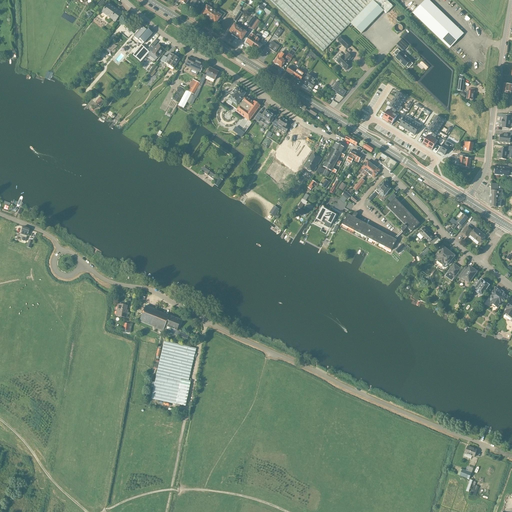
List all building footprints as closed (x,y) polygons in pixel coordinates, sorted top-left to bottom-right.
[(193,0),(189,7),(191,8),(192,9),(193,10),(194,10),(195,10),(200,2),(203,3),(205,0),(193,0)] [(269,0),(323,51),(372,1),(350,23),(361,34),(377,18),(383,11),(386,14),(393,6),(385,0),(269,0)] [(463,34),(427,0),(425,0),(413,13),(449,48),(463,34)] [(213,11),(209,8),(211,5),(209,3),(207,7),(206,6),(201,14),(205,17),(205,18),(207,19),(208,19),(213,11)] [(122,13),(108,4),(104,9),(103,10),(102,12),(111,17),(110,18),(115,22),(122,13)] [(215,23),(220,16),(222,17),(224,13),(220,10),(217,14),(213,11),(208,19),(209,20),(210,21),(211,21),(215,23)] [(251,28),(256,19),(254,17),(248,26),(251,28)] [(234,37),(241,26),(235,22),(229,32),(232,34),(231,35),(234,37)] [(241,40),(247,30),(241,26),(234,37),(237,39),(238,38),(241,40)] [(140,27),(133,36),(135,38),(137,40),(142,45),(143,43),(144,43),(148,38),(149,39),(152,35),(151,34),(152,34),(148,30),(147,31),(146,31),(146,30),(143,28),(142,29),(140,27)] [(260,44),(263,39),(265,38),(268,34),(264,32),(258,42),(253,49),(255,50),(254,50),(258,52),(262,45),(260,44)] [(249,46),(256,34),(254,33),(253,35),(251,34),(244,43),(247,45),(248,45),(249,46)] [(256,34),(249,46),(251,47),(251,48),(252,49),(253,49),(258,42),(261,37),(257,34),(256,34)] [(351,45),(342,37),(338,41),(346,49),(351,45)] [(272,40),(267,47),(275,52),(279,45),(272,40)] [(158,58),(164,49),(158,45),(156,48),(154,46),(152,44),(148,49),(149,50),(151,52),(152,51),(152,52),(151,53),(158,58)] [(149,52),(148,51),(149,50),(148,49),(147,49),(146,50),(146,49),(142,45),(133,56),(140,62),(149,52)] [(288,53),(284,59),(289,62),(293,56),(295,53),(290,49),(288,53)] [(396,56),(395,57),(405,67),(410,62),(400,52),(397,49),(393,53),(396,56)] [(169,66),(175,56),(172,53),(171,54),(170,54),(164,63),(169,66)] [(351,65),(348,61),(349,60),(350,60),(352,58),(348,54),(344,57),(342,56),(337,62),(345,70),(351,65)] [(173,69),(179,60),(178,59),(179,58),(175,56),(169,66),(173,69)] [(281,68),(285,61),(277,56),(273,63),(274,63),(275,64),(276,65),(277,65),(281,68)] [(188,57),(184,66),(195,70),(194,71),(194,72),(196,73),(197,73),(197,72),(200,73),(201,70),(202,71),(203,68),(202,68),(204,64),(198,62),(199,61),(193,58),(193,59),(188,57)] [(293,76),(297,70),(290,65),(286,71),(293,76)] [(303,77),(305,73),(298,68),(297,70),(293,76),(300,81),(303,76),(303,77)] [(197,89),(194,95),(197,96),(199,91),(206,76),(215,80),(218,73),(210,69),(206,75),(203,74),(199,83),(200,84),(197,89)] [(315,83),(312,81),(313,78),(307,74),(302,82),(304,83),(302,85),(307,88),(308,87),(311,89),(315,83)] [(188,87),(186,91),(191,94),(194,95),(197,89),(200,84),(199,83),(196,82),(193,80),(188,87)] [(336,82),(332,89),(336,92),(335,93),(343,98),(346,92),(339,87),(341,85),(336,82)] [(511,85),(504,84),(503,93),(508,94),(509,92),(511,93),(511,89),(511,88),(511,85)] [(180,87),(172,100),(178,103),(186,90),(180,87)] [(253,102),(246,97),(246,98),(244,96),(245,94),(237,88),(234,92),(231,96),(228,100),(226,102),(231,106),(233,103),(238,107),(235,111),(249,121),(260,106),(254,101),(253,102)] [(473,100),(474,92),(475,92),(475,89),(469,88),(469,91),(468,91),(467,99),(473,100)] [(186,91),(178,106),(183,109),(187,102),(191,94),(186,91)] [(398,92),(395,97),(403,102),(406,97),(398,92)] [(395,97),(392,101),(402,108),(400,106),(403,102),(395,97)] [(392,101),(389,106),(393,109),(394,110),(396,111),(399,113),(402,108),(392,101)] [(304,110),(307,106),(300,102),(297,106),(304,110)] [(388,110),(382,119),(387,122),(394,110),(393,109),(391,112),(388,110)] [(259,112),(254,119),(259,122),(261,118),(265,120),(263,123),(268,126),(274,117),(274,116),(271,114),(269,112),(269,113),(265,110),(262,115),(259,112)] [(394,110),(387,122),(392,125),(397,116),(394,114),(396,111),(394,110)] [(502,120),(502,124),(503,124),(502,128),(510,129),(510,127),(511,126),(511,115),(508,115),(507,118),(503,117),(504,117),(503,120),(502,120)] [(406,116),(400,126),(405,129),(411,119),(406,116)] [(436,116),(433,121),(441,126),(444,121),(436,116)] [(276,120),(272,125),(285,134),(289,128),(286,126),(286,125),(288,122),(281,117),(278,121),(276,120)] [(411,119),(405,129),(410,132),(416,122),(411,119)] [(433,121),(430,125),(439,131),(441,126),(433,121)] [(416,122),(410,132),(415,135),(421,125),(416,122)] [(430,125),(427,130),(433,134),(435,135),(436,136),(439,131),(430,125)] [(352,137),(348,135),(343,132),(342,135),(338,132),(336,135),(342,138),(349,142),(352,137)] [(500,135),(499,142),(510,143),(510,144),(510,143),(511,143),(511,132),(508,132),(508,135),(504,134),(504,135),(500,135)] [(428,135),(422,144),(427,147),(435,135),(433,134),(431,137),(428,135)] [(435,135),(427,147),(432,150),(437,141),(434,139),(436,136),(435,135)] [(352,137),(349,142),(355,145),(356,146),(359,141),(352,137)] [(288,140),(278,156),(282,158),(283,157),(285,158),(284,158),(291,163),(291,162),(293,163),(292,165),(296,167),(306,151),(288,140)] [(446,140),(439,152),(445,155),(449,149),(451,150),(454,145),(446,140)] [(472,152),(473,144),(464,142),(463,148),(467,149),(466,151),(472,152)] [(336,143),(333,149),(341,153),(345,147),(336,143)] [(363,147),(371,153),(373,149),(365,144),(363,147)] [(498,152),(498,155),(499,156),(499,159),(498,159),(506,160),(506,158),(511,158),(511,152),(511,146),(504,146),(504,149),(500,148),(500,149),(499,152),(498,152)] [(345,155),(341,153),(333,149),(331,154),(339,158),(340,156),(343,158),(345,155)] [(353,160),(357,154),(351,150),(349,154),(346,160),(352,163),(353,160)] [(387,157),(382,154),(383,153),(380,151),(375,158),(378,160),(380,157),(386,160),(387,157)] [(469,168),(471,159),(465,158),(466,158),(465,158),(465,155),(454,153),(454,156),(457,156),(457,158),(460,158),(459,165),(464,166),(464,167),(469,168)] [(338,160),(339,158),(331,154),(328,158),(340,164),(341,162),(338,160)] [(363,157),(357,154),(353,160),(358,163),(358,162),(359,163),(361,161),(363,157)] [(318,165),(321,159),(313,155),(310,161),(309,161),(305,167),(307,168),(307,169),(307,170),(308,171),(309,172),(310,172),(311,172),(312,171),(314,172),(316,167),(315,167),(317,164),(318,165)] [(340,164),(328,158),(326,162),(334,167),(335,164),(339,166),(340,164)] [(368,173),(374,166),(368,161),(362,168),(368,173)] [(326,162),(324,167),(335,173),(337,171),(333,169),(334,167),(326,162)] [(511,173),(509,173),(510,169),(511,169),(511,164),(509,164),(509,169),(496,167),(495,175),(508,176),(509,176),(511,176),(511,173)] [(374,178),(380,171),(374,166),(368,173),(374,178)] [(216,176),(203,167),(200,170),(213,180),(216,176)] [(329,172),(320,167),(317,172),(325,176),(327,177),(329,172)] [(387,192),(390,189),(387,186),(388,186),(384,182),(377,190),(378,190),(376,192),(379,194),(380,192),(385,197),(388,193),(387,192)] [(502,197),(502,190),(502,189),(500,189),(500,187),(498,187),(498,184),(491,184),(490,206),(491,207),(497,207),(501,207),(501,198),(502,197)] [(412,231),(419,224),(395,199),(388,206),(412,231)] [(316,219),(314,222),(322,227),(320,231),(326,234),(328,230),(331,225),(336,215),(334,214),(325,209),(324,211),(321,208),(316,217),(316,219)] [(461,226),(467,218),(463,214),(455,224),(457,225),(458,223),(461,226)] [(391,251),(396,241),(347,215),(342,225),(391,251)] [(29,229),(23,227),(20,234),(19,233),(18,236),(22,237),(22,240),(25,241),(29,229)] [(485,236),(475,228),(472,232),(471,232),(472,231),(467,227),(462,233),(467,237),(469,234),(480,243),(485,236)] [(434,237),(424,228),(419,233),(423,237),(424,237),(432,245),(438,239),(435,236),(434,237)] [(402,244),(399,247),(402,250),(407,245),(405,242),(402,244)] [(427,248),(421,254),(424,257),(430,251),(427,248)] [(439,251),(436,255),(437,255),(437,256),(439,258),(437,261),(443,265),(443,266),(444,268),(445,267),(448,265),(448,264),(449,265),(452,261),(451,260),(454,256),(450,253),(447,250),(447,251),(443,248),(440,252),(439,251)] [(448,273),(445,276),(451,281),(454,277),(460,269),(454,265),(448,273)] [(472,278),(476,272),(470,267),(468,270),(465,268),(458,278),(463,281),(465,281),(465,280),(469,282),(470,281),(471,282),(473,278),(472,278)] [(482,296),(489,286),(481,279),(479,281),(476,279),(470,289),(473,292),(474,290),(482,296)] [(501,306),(507,297),(502,293),(503,293),(500,291),(500,292),(495,288),(489,297),(490,298),(490,299),(490,301),(491,301),(491,303),(498,308),(500,305),(501,306)] [(125,313),(126,306),(117,304),(115,316),(126,318),(126,313),(125,313)] [(176,331),(181,320),(145,306),(139,321),(163,331),(164,329),(166,330),(167,327),(172,329),(170,333),(187,340),(189,336),(176,331)] [(130,334),(132,325),(124,324),(123,332),(130,334)] [(164,341),(151,399),(185,406),(191,381),(190,381),(189,380),(196,348),(164,341)] [(474,457),(477,450),(468,446),(465,453),(469,455),(468,458),(471,459),(472,456),(474,457)] [(462,469),(460,475),(469,479),(471,473),(462,469)] [(476,483),(474,482),(469,495),(476,497),(479,487),(475,486),(476,483)]
